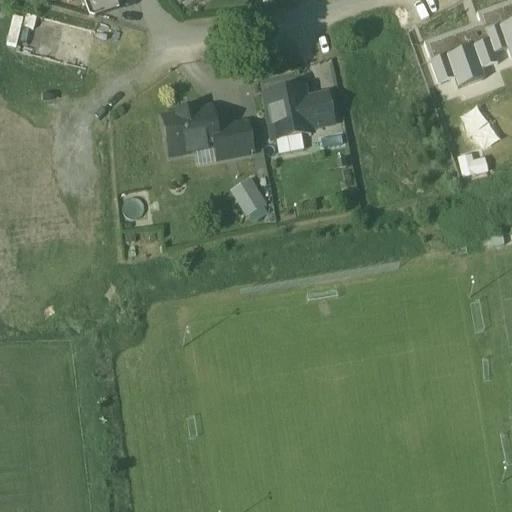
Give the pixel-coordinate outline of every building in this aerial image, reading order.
[(115,0),(82,0),(89,17),(95,19),(119,11),(115,0)] [(480,26),(423,46),(438,87),(454,81),(458,90),(484,81),(481,71),(497,65),(493,56),(507,51),(510,62),(511,60),(511,3),(476,16),(480,26)] [(16,46),(23,18),(13,16),(6,43),(16,46)] [(303,97),(259,106),(267,149),(311,141),(303,97)] [(211,111),(196,114),(195,112),(178,115),(178,117),(163,120),(170,157),(216,149),(218,149),(215,133),(211,111)] [(246,127),(215,133),(218,149),(216,149),(218,161),(251,154),(246,127)] [(243,216),(265,208),(254,180),(232,188),(243,216)] [(267,220),(247,225),(251,245),(271,240),(267,220)]
